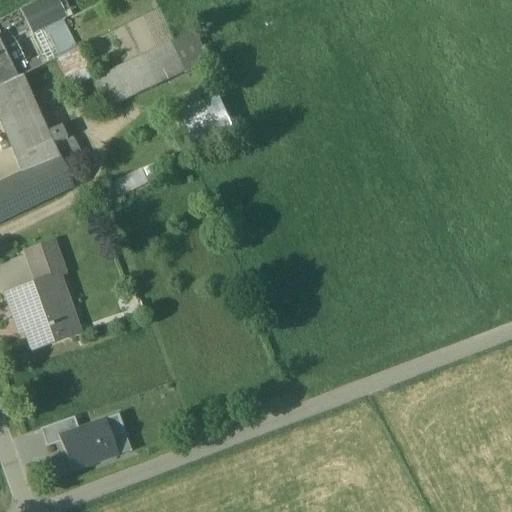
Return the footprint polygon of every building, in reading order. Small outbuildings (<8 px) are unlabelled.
[(56,0),(45,0),(22,12),(32,32),(45,26),(62,17),(65,16),(56,0)] [(77,48),(62,17),(45,26),(60,57),(77,48)] [(0,88),(17,80),(0,44),(0,88)] [(173,45),(92,82),(105,112),(186,75),(173,45)] [(17,80),(0,88),(0,121),(16,159),(50,142),(22,77),(17,80)] [(181,113),(193,139),(230,121),(218,95),(181,113)] [(72,139),(53,148),(62,167),(81,158),(72,139)] [(50,142),(16,159),(22,175),(0,185),(0,222),(72,188),(62,167),(53,148),(50,142)] [(119,197),(150,183),(144,168),(113,183),(119,197)] [(52,244),(25,253),(36,284),(50,279),(50,280),(63,275),(52,244)] [(36,284),(6,295),(15,322),(21,320),(32,351),(71,338),(50,280),(50,279),(36,284)] [(78,430),(57,437),(59,443),(70,475),(118,458),(111,439),(124,435),(117,416),(78,430)] [(74,419),(40,431),(46,448),(59,443),(57,437),(78,430),(74,419)]
